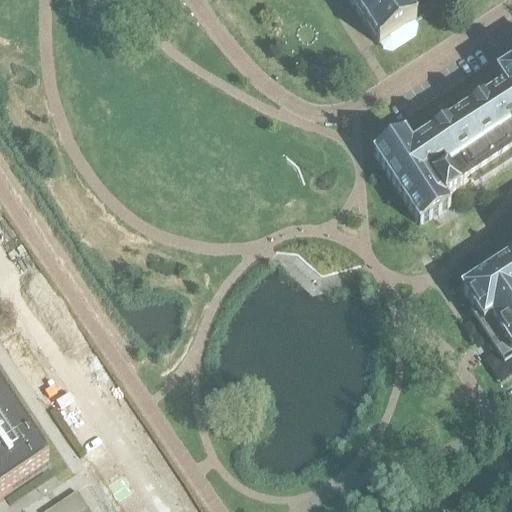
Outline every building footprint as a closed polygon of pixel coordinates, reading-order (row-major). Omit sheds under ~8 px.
[(347,0),(350,3),(353,8),(362,22),(366,28),(375,42),(376,43),(379,47),(380,47),(382,51),(392,53),(415,37),(418,28),(415,24),(416,23),(415,22),(401,0),(347,0)] [(403,137),(373,156),(419,228),(420,228),(432,220),(450,208),(446,202),(459,193),(457,190),(469,182),(511,154),(511,67),(497,78),(501,85),(504,89),(412,149),(409,145),(403,137)] [(462,292),(461,292),(467,301),(475,313),(471,316),(504,367),(511,361),(511,258),(492,272),(462,292)] [(0,498),(12,491),(48,467),(0,394),(0,498)] [(89,511),(77,494),(63,503),(55,509),(49,511),(89,511)]
